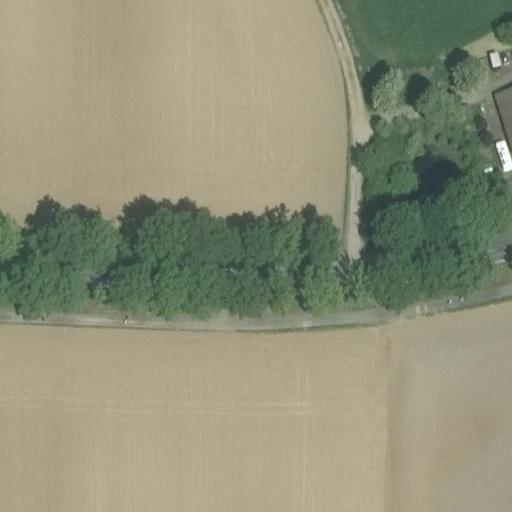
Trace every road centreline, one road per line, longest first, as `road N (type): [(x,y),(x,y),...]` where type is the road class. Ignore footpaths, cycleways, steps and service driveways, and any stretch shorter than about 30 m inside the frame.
road 1 (tertiary): [(511,247),(455,264),(242,287),(0,275)]
road 2 (track): [(370,133),(330,0)]
